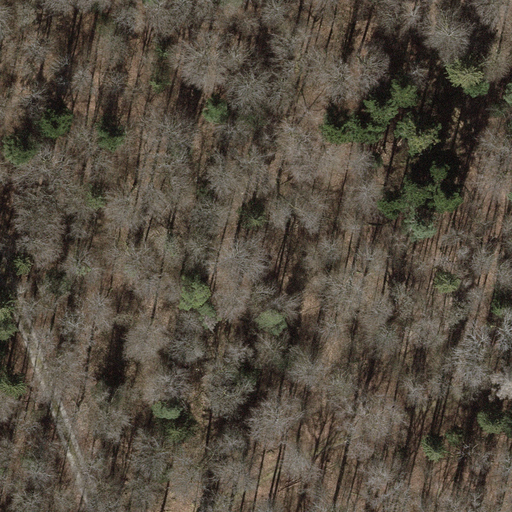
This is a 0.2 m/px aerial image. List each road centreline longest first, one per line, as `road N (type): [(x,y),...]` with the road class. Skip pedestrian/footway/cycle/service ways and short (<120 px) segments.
road 1 (track): [(201,511),(317,441),(511,373)]
road 2 (track): [(97,511),(0,259)]
